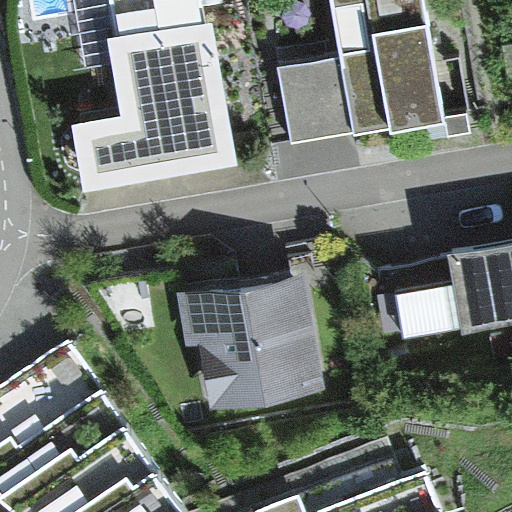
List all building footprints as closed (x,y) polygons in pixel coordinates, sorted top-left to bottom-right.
[(80,194),(241,166),(215,21),(205,23),(201,0),(115,0),(122,37),(110,39),(123,117),(68,126),(80,194)] [(288,148),(446,121),(424,0),(332,0),(342,58),(275,69),(288,148)] [(511,238),(447,250),(382,263),(387,288),(379,290),(385,323),(402,320),(404,328),(462,317),(464,324),(511,314),(511,238)] [(323,389),(303,276),(181,297),(189,344),(197,342),(209,409),(323,389)] [(19,442),(102,385),(69,338),(0,383),(0,435),(9,428),(19,442)] [(77,445),(125,418),(102,385),(19,442),(9,428),(0,435),(0,484),(71,432),(77,445)] [(135,472),(154,459),(125,418),(77,445),(71,432),(0,484),(0,495),(21,511),(46,511),(125,457),(135,472)] [(158,511),(173,511),(186,504),(154,459),(135,472),(125,457),(46,511),(154,511),(157,510),(158,511)] [(258,510),(259,511),(417,511),(439,503),(424,465),(312,510),(304,491),(258,510)] [(442,511),(439,503),(417,511),(442,511)]
